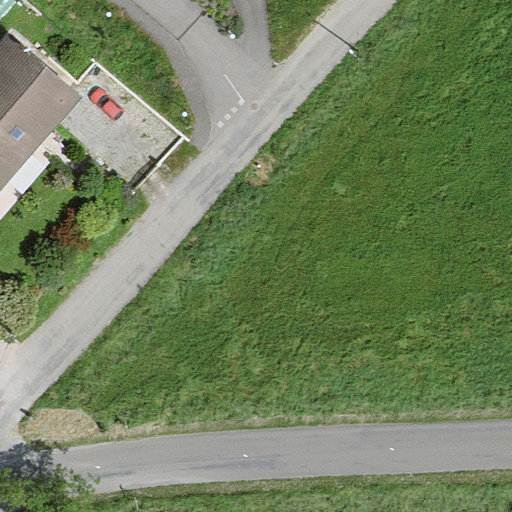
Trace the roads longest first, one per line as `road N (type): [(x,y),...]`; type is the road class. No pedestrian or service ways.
road 1 (tertiary): [(511,444),(116,466),(0,493)]
road 2 (residential): [(0,408),(246,136)]
road 3 (residential): [(246,136),(369,0)]
road 4 (residential): [(167,0),(190,19),(246,136)]
